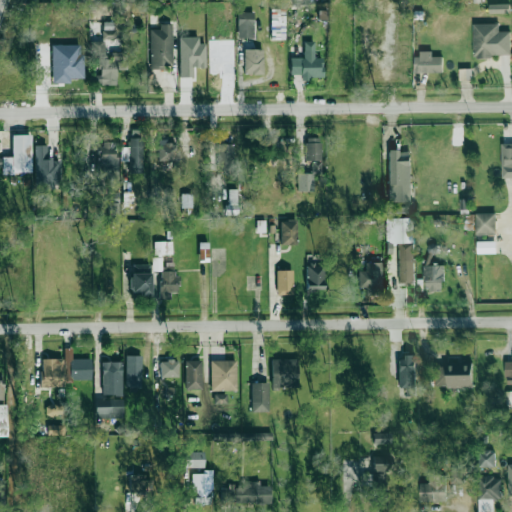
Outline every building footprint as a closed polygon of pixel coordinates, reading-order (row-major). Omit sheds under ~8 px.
[(238,38),(254,37),(253,12),(237,12),(238,38)] [(510,31),(499,32),(499,23),(473,24),(473,57),(510,56),(510,31)] [(150,68),(173,67),(172,24),(160,24),(160,29),(150,29),(150,68)] [(179,77),(193,77),(193,67),(205,67),(205,43),(198,43),(198,37),(179,37),(179,77)] [(290,57),(290,74),(301,74),(301,78),(322,79),(323,58),(313,57),(314,42),(304,42),(303,58),(290,57)] [(115,85),(117,69),(126,70),(127,51),(110,50),(110,55),(103,55),(104,43),(96,43),(94,75),(94,84),(115,85)] [(51,45),(51,83),(70,83),(70,78),(82,78),(82,45),(51,45)] [(263,74),(263,49),(243,49),(244,74),(263,74)] [(443,72),(442,56),(432,57),(432,53),(414,54),(414,73),(443,72)] [(129,147),(121,147),(121,159),(129,159),(130,172),(142,172),(140,134),(129,134),(129,147)] [(30,135),(11,135),(12,157),(1,157),(2,174),(31,174),(30,135)] [(320,137),(305,138),(305,161),(320,160),(320,137)] [(166,139),(158,138),(157,160),(176,161),(176,143),(166,143),(166,139)] [(96,168),(115,169),(116,144),(97,143),(96,168)] [(511,143),(502,144),(502,178),(511,178),(511,143)] [(233,171),(233,144),(216,144),(217,171),(233,171)] [(59,188),(60,159),(46,159),(47,145),(34,145),(34,188),(59,188)] [(386,213),(413,212),(413,201),(411,201),(409,151),(388,151),(389,188),(399,187),(399,201),(385,202),(386,213)] [(313,174),(321,173),(320,161),(311,162),(311,173),(297,174),(297,192),(314,191),(313,174)] [(192,208),(192,194),(181,194),(181,208),(192,208)] [(110,215),(118,215),(119,198),(111,198),(110,215)] [(475,214),(476,235),(496,235),(495,213),(475,214)] [(386,219),(386,243),(398,243),(399,285),(414,284),(413,218),(386,219)] [(280,220),(280,245),(296,245),(296,220),(280,220)] [(154,255),(172,254),(172,241),(154,242),(154,255)] [(495,241),(477,242),(477,254),(496,253),(495,241)] [(159,299),(170,299),(170,293),(177,293),(177,275),(173,275),(173,265),(161,265),(161,258),(152,257),(152,271),(159,271),(159,299)] [(383,263),(366,262),(366,271),(359,271),(358,287),(366,288),(366,294),(383,294),(383,263)] [(151,265),(131,264),(131,295),(150,295),(151,265)] [(424,292),(443,291),(443,265),(424,266),(424,292)] [(306,290),(324,290),(324,266),(306,266),(306,290)] [(292,295),(292,270),(276,270),(276,295),(292,295)] [(91,379),(91,359),(71,358),(72,348),(65,348),(64,379),(91,379)] [(141,356),(126,356),(126,387),(141,387),(141,356)] [(406,388),(406,397),(417,396),(415,356),(397,357),(398,388),(406,388)] [(62,358),(40,359),(41,387),(63,386),(62,358)] [(270,359),(271,387),(296,387),(296,358),(270,359)] [(159,361),(160,377),(178,377),(178,360),(159,361)] [(185,389),(201,389),(201,360),(185,360),(185,389)] [(210,391),(236,390),(236,360),(210,360),(210,391)] [(122,395),(121,361),(101,362),(102,395),(122,395)] [(472,387),(471,364),(436,365),(436,388),(472,387)] [(267,382),(250,382),(251,411),(268,411),(267,382)] [(226,394),(214,394),(214,403),(226,403),(226,394)] [(123,417),(122,399),(94,400),(95,418),(123,417)] [(47,404),(46,414),(62,416),(63,406),(47,404)] [(48,435),(65,435),(64,425),(47,426),(48,435)] [(213,434),(214,441),(261,440),(260,433),(213,434)] [(372,444),(391,443),(390,433),(372,433),(372,444)] [(494,468),(495,451),(480,450),(479,467),(494,468)] [(203,452),(184,451),(184,467),(203,468),(203,452)] [(373,472),(392,471),(391,456),(372,457),(373,472)] [(211,471),(192,470),(191,498),(211,498),(211,471)] [(453,484),(463,483),(463,471),(452,471),(453,484)] [(384,473),(368,474),(369,503),(385,502),(384,473)] [(446,502),(445,475),(430,475),(430,483),(420,484),(421,502),(446,502)] [(501,477),(478,478),(478,511),(493,511),(493,499),(501,498),(501,477)] [(270,504),(271,486),(259,485),(259,482),(241,481),(241,485),(223,484),(222,503),(270,504)]
